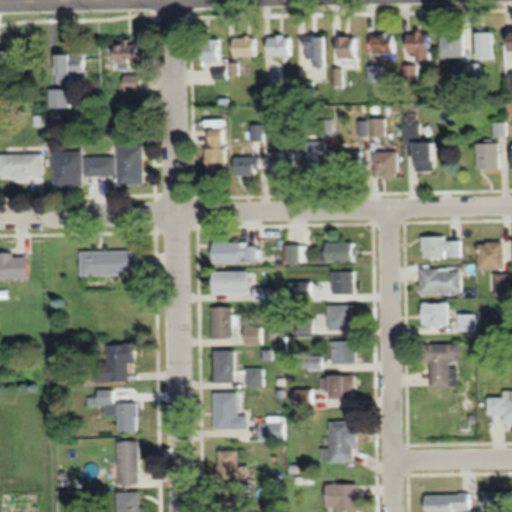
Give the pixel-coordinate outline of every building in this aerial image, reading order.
[(478,59),(495,59),(495,29),(478,29),(478,59)] [(411,60),(431,60),(431,31),(411,31),(411,60)] [(396,52),(396,33),(374,33),(374,52),(396,52)] [(442,57),(465,57),(465,33),(442,33),(442,57)] [(292,56),(292,34),(270,34),(270,56),(292,56)] [(326,35),(307,35),(307,63),(326,63),(326,35)] [(222,36),(204,36),(204,62),(222,62),(222,36)] [(358,36),(341,36),(341,58),(358,58),(358,36)] [(258,37),(235,37),(235,56),(258,56),(258,37)] [(117,65),(143,65),(143,44),(117,44),(117,65)] [(0,75),(39,75),(39,52),(0,51),(0,75)] [(86,56),(58,56),(58,83),(75,83),(75,73),(86,73),(86,56)] [(466,64),(455,64),(455,76),(466,76),(466,64)] [(371,80),(381,80),(381,66),(371,66),(371,80)] [(126,91),(143,91),(143,77),(126,77),(126,91)] [(267,105),(286,105),(286,85),(267,85),(267,105)] [(53,91),(53,107),(72,107),(72,91),(53,91)] [(385,120),(371,120),(371,135),(385,135),(385,120)] [(226,177),(226,131),(207,131),(207,177),(226,177)] [(327,141),(305,141),(305,166),(327,166),(327,141)] [(416,171),(435,171),(435,141),(416,141),(416,171)] [(501,169),(501,143),(478,143),(478,169),(501,169)] [(146,186),(145,146),(119,146),(119,156),(85,157),(85,151),(54,151),(54,186),(85,186),(85,176),(119,176),(120,186),(146,186)] [(398,177),(398,152),(376,151),(376,177),(398,177)] [(0,152),(0,178),(45,178),(45,153),(0,152)] [(294,152),(270,152),(270,174),(294,174),(294,152)] [(362,152),(340,152),(340,175),(362,175),(362,152)] [(261,157),(236,157),(236,175),(261,175),(261,157)] [(461,236),(421,236),(421,258),(461,258),(461,236)] [(480,268),(505,268),(505,241),(480,241),(480,268)] [(320,262),(355,262),(355,242),(327,242),(327,249),(320,249),(320,262)] [(261,263),(261,243),(213,243),(213,263),(261,263)] [(286,261),(308,261),(308,244),(286,244),(286,261)] [(138,250),(82,250),(82,275),(138,275),(138,250)] [(0,279),(29,280),(29,254),(0,254),(0,279)] [(462,268),(421,268),(421,293),(462,293),(462,268)] [(214,271),(214,293),(249,293),(249,271),(214,271)] [(355,271),(333,271),(333,294),(355,294),(355,271)] [(509,295),(509,272),(489,272),(489,295),(509,295)] [(448,301),(423,301),(423,325),(448,325),(448,301)] [(355,304),(329,304),(329,330),(355,330),(355,304)] [(214,306),(214,338),(239,338),(239,306),(214,306)] [(458,330),(476,330),(476,314),(458,314),(458,330)] [(245,344),(262,344),(262,327),(245,327),(245,344)] [(333,364),(357,364),(357,340),(333,340),(333,364)] [(106,343),(106,381),(130,381),(130,363),(136,363),(136,343),(106,343)] [(431,363),(431,387),(460,387),(460,344),(423,344),(423,363),(431,363)] [(236,381),(236,349),(214,349),(214,381),(236,381)] [(322,369),(322,357),(310,357),(310,369),(322,369)] [(264,368),(247,368),(247,387),(264,387),(264,368)] [(355,375),(322,375),(322,387),(332,387),(332,399),(355,399),(355,375)] [(138,432),(138,403),(115,402),(115,390),(98,389),(98,398),(88,397),(88,405),(107,405),(107,417),(119,418),(119,431),(138,432)] [(239,392),(214,392),(214,428),(247,428),(247,417),(239,417),(239,392)] [(511,423),(511,395),(489,396),(489,414),(503,414),(503,424),(511,423)] [(331,421),(331,447),(322,447),(322,462),(355,462),(354,421),(331,421)] [(139,441),(119,441),(119,485),(139,485),(139,441)] [(224,483),(224,505),(249,505),(248,451),(219,451),(219,483),(224,483)] [(358,511),(358,483),(327,483),(327,507),(337,507),(336,511),(358,511)] [(117,511),(140,511),(141,492),(117,492),(117,511)] [(511,511),(511,492),(483,493),(483,511),(511,511)] [(470,511),(470,493),(426,493),(425,511),(470,511)]
